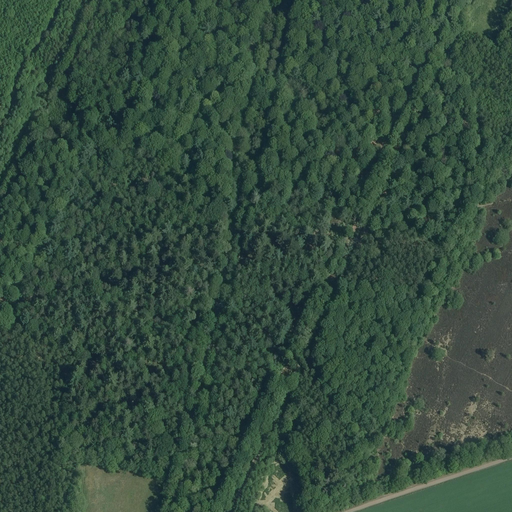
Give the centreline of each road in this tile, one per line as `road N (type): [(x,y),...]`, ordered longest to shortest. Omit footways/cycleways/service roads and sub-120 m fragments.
road 1 (unclassified): [(174,511),(281,0)]
road 2 (track): [(0,339),(113,98)]
road 3 (track): [(345,511),(511,456)]
road 4 (track): [(511,57),(393,0)]
road 5 (track): [(100,0),(62,83),(82,108)]
